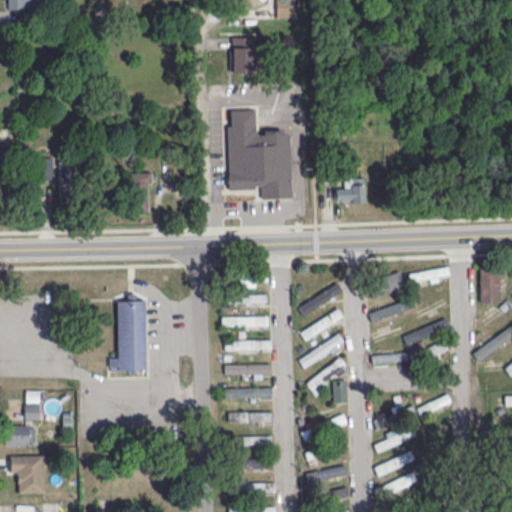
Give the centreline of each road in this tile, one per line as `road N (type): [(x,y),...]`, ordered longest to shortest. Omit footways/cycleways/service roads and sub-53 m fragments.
road 1 (tertiary): [(0,250),(511,235)]
road 2 (residential): [(209,511),(195,0)]
road 3 (residential): [(473,236),(466,511)]
road 4 (residential): [(361,242),(364,511)]
road 5 (residential): [(287,511),(283,243)]
